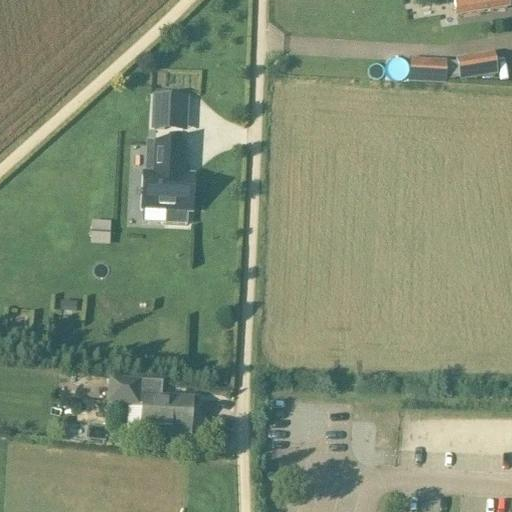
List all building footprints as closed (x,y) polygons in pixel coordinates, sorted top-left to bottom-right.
[(453,0),(457,19),(509,10),(506,0),(453,0)] [(458,62),(461,83),(496,77),(493,57),(458,62)] [(428,64),(427,85),(445,86),(445,83),(445,67),(446,64),(428,64)] [(164,133),(185,134),(185,97),(164,97),(164,133)] [(165,213),(164,226),(186,228),(187,214),(190,215),(192,179),(182,178),(183,148),(155,147),(153,177),(144,176),(143,212),(165,213)] [(192,401),(161,399),(162,385),(140,384),(140,381),(108,380),(107,406),(141,409),(139,435),(189,438),(192,401)]
